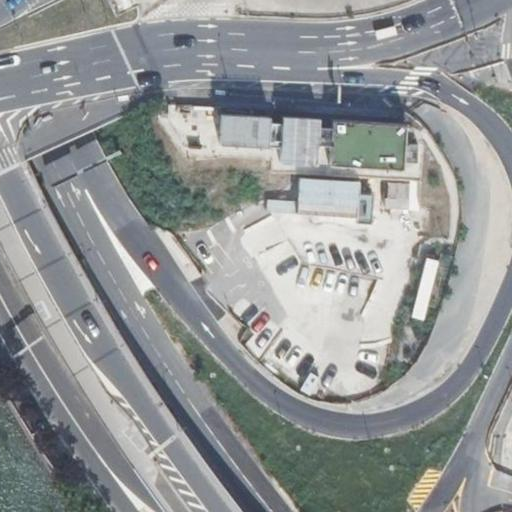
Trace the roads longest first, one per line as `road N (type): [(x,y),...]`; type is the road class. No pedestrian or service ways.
road 1 (primary): [(511,284),(482,352),(434,405),(389,426),(348,424),(292,411),(230,355),(82,191)]
road 2 (primary): [(0,161),(108,358),(217,511)]
road 3 (primary): [(270,511),(173,372),(82,191)]
road 4 (primary): [(0,82),(175,49),(314,53)]
road 5 (primary): [(314,53),(438,86),(474,111),(511,160)]
road 6 (primary): [(82,191),(0,27)]
road 7 (primary): [(314,53),(404,33),(480,0)]
road 8 (primary): [(0,298),(75,426)]
road 9 (primary): [(465,474),(511,361)]
